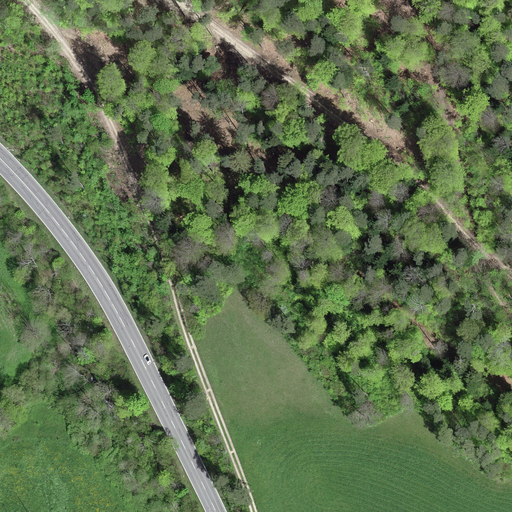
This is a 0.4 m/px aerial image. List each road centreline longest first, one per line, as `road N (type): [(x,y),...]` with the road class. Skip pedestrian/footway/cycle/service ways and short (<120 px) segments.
road 1 (track): [(51,26),(76,33),(119,64),(408,320),(511,386)]
road 2 (track): [(253,511),(135,179),(77,63),(27,0)]
road 3 (track): [(180,0),(511,273)]
road 4 (primary): [(0,158),(109,295),(216,511)]
road 5 (track): [(406,0),(431,52),(479,248),(511,315)]
